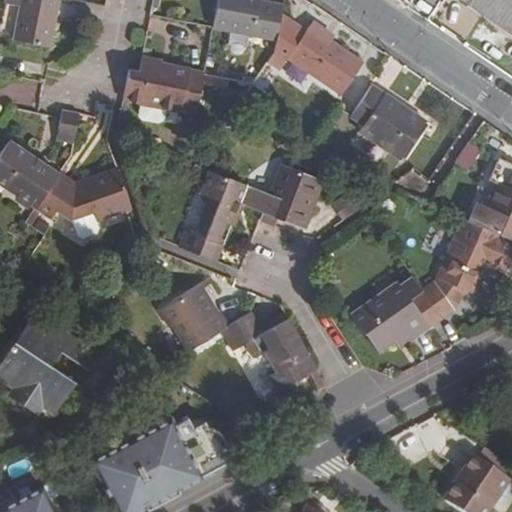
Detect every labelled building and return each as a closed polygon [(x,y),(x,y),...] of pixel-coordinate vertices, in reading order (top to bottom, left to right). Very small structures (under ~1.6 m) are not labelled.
[(59,0),(21,0),(14,39),(49,46),(59,0)] [(283,17),(285,10),(263,5),(263,0),(221,0),(215,29),(278,42),(283,17)] [(511,0),(460,0),(511,35),(511,0)] [(276,51),(272,57),(286,66),(290,61),(344,98),(365,66),(333,44),(312,30),(309,35),(283,17),(278,42),(276,51)] [(314,25),(312,30),(333,44),(336,39),(314,25)] [(129,72),(123,103),(142,106),(167,111),(183,114),(183,112),(197,114),(204,75),(204,74),(190,72),(191,69),(168,65),(167,68),(161,67),(162,63),(162,61),(142,57),(139,73),(129,72)] [(426,123),(372,87),(352,117),(365,127),(361,134),(401,161),(426,123)] [(167,111),(142,106),(141,115),(141,119),(145,122),(159,125),(163,123),(166,120),(167,111)] [(58,139),(75,142),(82,112),(64,109),(58,139)] [(254,120),(253,125),(300,145),(302,140),(254,120)] [(483,151),(472,143),(457,165),(469,172),(483,151)] [(17,199),(35,211),(58,177),(9,144),(0,158),(0,181),(20,194),(17,199)] [(470,222),(511,239),(511,164),(497,158),(489,179),(497,183),(488,207),(478,204),(470,222)] [(306,232),(315,210),(308,208),(320,179),(284,165),(271,196),(246,186),(239,204),(244,206),(263,214),(259,221),(277,229),(280,222),(306,232)] [(118,169),(81,182),(83,189),(76,191),(74,185),(59,175),(58,177),(35,211),(41,215),(50,221),(56,213),(70,222),(93,213),(97,223),(127,212),(131,210),(118,169)] [(178,248),(216,263),(231,228),(235,230),(244,206),(239,204),(246,186),(209,172),(200,194),(209,198),(195,234),(186,230),(178,248)] [(308,208),(315,210),(326,182),(320,179),(308,208)] [(0,187),(17,199),(20,194),(0,181),(0,187)] [(81,182),(74,185),(76,191),(83,189),(81,182)] [(332,206),(343,222),(366,206),(355,189),(332,206)] [(27,223),(32,227),(38,220),(41,215),(35,211),(27,223)] [(49,227),(38,220),(32,227),(44,235),(49,227)] [(511,239),(470,222),(463,220),(439,279),(473,292),(479,294),(490,266),(509,274),(511,265),(511,239)] [(439,279),(438,283),(455,310),(473,292),(439,279)] [(383,303),(381,298),(352,317),(364,335),(369,331),(380,346),(395,336),(399,342),(411,334),(413,338),(433,326),(414,298),(423,292),(416,281),(403,289),(383,303)] [(178,321),(194,348),(227,328),(231,326),(222,311),(217,313),(211,302),(213,301),(203,283),(165,307),(174,324),(178,321)] [(383,303),(403,289),(398,283),(379,295),(381,298),(383,303)] [(414,298),(433,326),(456,312),(455,310),(438,283),(423,292),(414,298)] [(285,390),(312,373),(318,370),(285,313),(275,319),(279,324),(265,333),(252,312),(231,326),(227,328),(239,349),(251,341),(261,355),(271,348),(283,367),(274,373),(285,390)] [(17,387),(23,391),(57,324),(40,314),(21,343),(17,341),(5,359),(8,361),(16,366),(7,381),(17,387)] [(23,391),(45,405),(54,411),(75,380),(52,365),(62,350),(88,367),(98,351),(57,324),(23,391)] [(415,340),(413,338),(411,334),(399,342),(403,348),(415,340)] [(16,366),(8,361),(0,374),(0,376),(7,381),(16,366)] [(318,370),(312,373),(320,388),(326,384),(318,370)] [(13,393),(20,397),(23,391),(17,387),(13,393)] [(45,405),(23,391),(20,397),(40,411),(45,405)] [(121,446),(95,460),(123,511),(139,511),(151,505),(153,508),(184,492),(183,489),(208,475),(207,475),(230,461),(228,457),(230,451),(230,449),(230,441),(228,436),(225,431),(221,427),(215,424),(210,423),(208,419),(197,425),(191,414),(179,422),(175,415),(149,430),(136,437),(133,433),(118,441),(121,446)] [(146,426),(133,433),(136,437),(149,430),(146,426)] [(467,471),(448,501),(464,511),(487,511),(510,477),(476,454),(465,470),(467,471)] [(0,511),(61,511),(47,486),(21,499),(19,495),(3,503),(6,508),(0,511)]
